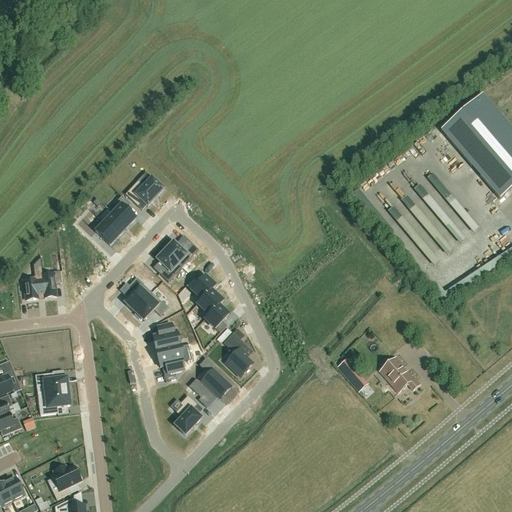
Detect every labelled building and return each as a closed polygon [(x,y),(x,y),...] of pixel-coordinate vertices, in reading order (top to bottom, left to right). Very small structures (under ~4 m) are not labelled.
[(511,144),(470,182),(491,206),(511,188),(511,144)] [(138,183),(125,196),(138,208),(142,203),(147,207),(147,208),(163,191),(152,180),(144,188),(138,183)] [(114,182),(110,187),(117,194),(122,189),(114,182)] [(417,220),(413,224),(444,262),(466,245),(450,225),(453,223),(431,196),(411,212),(417,220)] [(119,205),(111,213),(113,215),(127,229),(136,220),(126,210),(130,206),(121,198),(117,203),(119,205)] [(93,204),(97,209),(101,205),(97,201),(93,204)] [(113,215),(103,225),(118,239),(127,229),(113,215)] [(436,267),(440,264),(405,217),(395,225),(421,259),(426,255),(436,267)] [(103,225),(95,234),(110,247),(118,239),(103,225)] [(391,229),(387,233),(393,240),(397,236),(391,229)] [(173,244),(165,252),(182,269),(198,252),(189,242),(183,248),(183,249),(181,251),(180,251),(173,244)] [(165,252),(157,261),(164,268),(165,269),(163,270),(162,270),(158,274),(168,284),(182,269),(165,252)] [(32,282),(24,283),(26,302),(38,301),(38,297),(44,296),(42,277),(40,260),(33,267),(35,279),(31,279),(32,282)] [(42,277),(44,296),(44,300),(49,300),(57,299),(55,286),(61,285),(60,273),(53,274),(53,276),(42,277)] [(193,280),(187,288),(201,302),(211,292),(215,288),(205,278),(198,285),(193,280)] [(129,300),(125,304),(134,313),(152,294),(143,286),(144,285),(137,279),(129,287),(129,288),(135,294),(129,300)] [(173,283),(169,288),(178,297),(183,292),(173,283)] [(201,302),(197,306),(209,317),(218,307),(222,303),(211,292),(201,302)] [(152,294),(134,313),(136,315),(134,316),(141,322),(142,320),(143,322),(154,311),(160,317),(168,309),(161,302),(161,303),(152,294)] [(209,317),(205,321),(220,335),(227,328),(222,324),(228,317),(218,307),(209,317)] [(155,338),(153,338),(156,354),(180,348),(176,331),(173,332),(171,326),(159,328),(157,329),(159,337),(155,338)] [(227,331),(222,337),(226,340),(231,334),(227,331)] [(233,336),(224,346),(235,356),(226,366),(240,379),(252,367),(246,361),(248,359),(244,355),(248,351),(239,342),(233,336)] [(180,348),(156,354),(160,369),(162,369),(166,368),(168,376),(174,374),(181,373),(183,372),(183,371),(181,364),(183,364),(180,348)] [(380,374),(386,381),(392,388),(398,394),(407,386),(412,392),(420,386),(412,377),(412,378),(396,360),(380,374)] [(343,376),(351,370),(345,363),(337,369),(343,376)] [(196,382),(189,389),(201,400),(202,400),(209,392),(217,399),(219,401),(230,389),(214,374),(210,377),(203,385),(196,382)] [(53,376),(36,378),(37,386),(44,385),(46,397),(70,394),(69,386),(67,386),(66,380),(64,380),(54,381),(53,376)] [(7,377),(5,378),(0,379),(0,396),(2,396),(13,391),(7,377)] [(47,408),(39,409),(40,417),(57,415),(58,415),(57,409),(68,408),(70,408),(69,401),(71,401),(70,394),(46,397),(47,408)] [(0,419),(10,415),(8,409),(12,407),(8,397),(0,400),(0,419)] [(182,420),(175,427),(185,437),(193,429),(194,429),(193,428),(196,426),(196,427),(197,426),(196,425),(201,420),(197,417),(192,411),(196,407),(197,406),(188,398),(181,405),(180,406),(182,408),(176,414),(182,420)] [(10,415),(0,419),(0,432),(0,433),(8,429),(11,435),(22,430),(17,420),(13,422),(10,415)] [(59,493),(53,495),(57,502),(71,495),(68,489),(77,484),(81,483),(80,481),(82,480),(78,472),(76,473),(74,468),(67,472),(65,468),(54,474),(56,477),(52,479),(53,480),(59,493)] [(4,486),(13,503),(24,497),(15,480),(4,486)] [(3,484),(0,486),(0,504),(2,509),(13,503),(4,486),(3,484)] [(74,500),(55,509),(55,511),(85,511),(85,508),(83,508),(75,509),(74,499),(74,500)]
